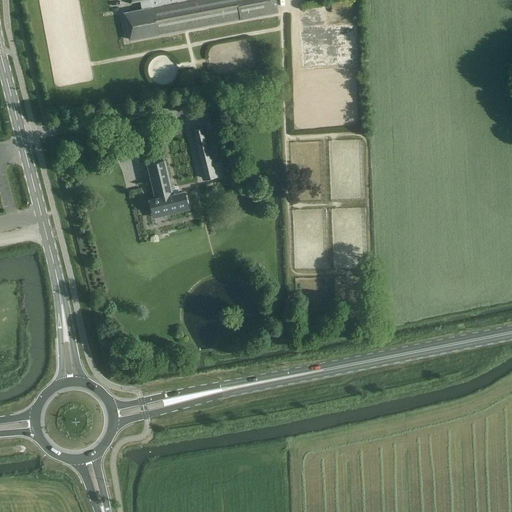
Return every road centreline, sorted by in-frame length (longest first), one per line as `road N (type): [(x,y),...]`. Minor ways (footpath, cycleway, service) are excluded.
road 1 (primary): [(511,331),(188,398)]
road 2 (tertiary): [(63,315),(0,52)]
